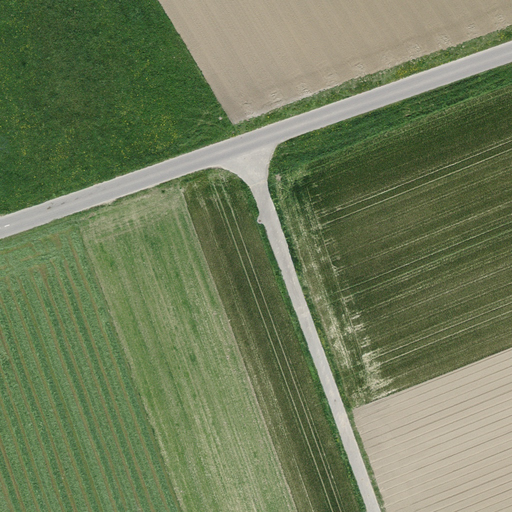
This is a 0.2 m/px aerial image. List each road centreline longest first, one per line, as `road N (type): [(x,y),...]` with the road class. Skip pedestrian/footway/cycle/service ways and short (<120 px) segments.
road 1 (tertiary): [(511,51),(0,227)]
road 2 (track): [(373,511),(243,144)]
